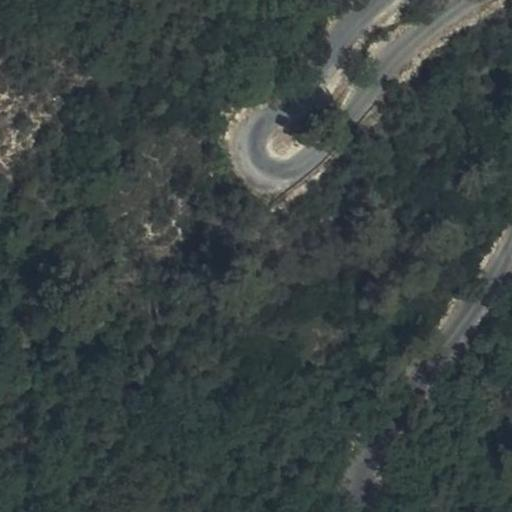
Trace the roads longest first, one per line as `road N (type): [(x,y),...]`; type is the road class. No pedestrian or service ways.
road 1 (unclassified): [(482,0),(404,51),(292,171),(254,171),(246,133),(383,0)]
road 2 (unclassified): [(361,511),(423,372),(511,248)]
